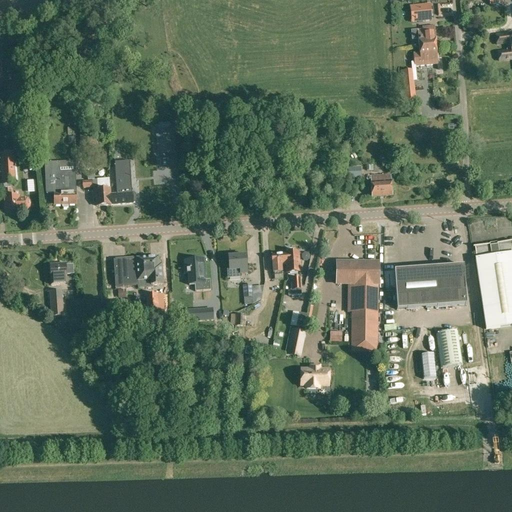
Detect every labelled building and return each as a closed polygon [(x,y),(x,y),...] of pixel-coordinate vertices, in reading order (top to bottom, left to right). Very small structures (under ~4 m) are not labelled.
[(430,5),(416,6),(417,22),(431,21),(430,5)] [(423,29),(411,31),(412,40),(418,39),(419,47),(436,45),(433,26),(423,27),(423,29)] [(498,52),(499,61),(511,59),(511,33),(496,36),(497,45),(506,44),(507,51),(498,52)] [(402,71),(404,93),(414,92),(413,81),(416,81),(415,67),(438,65),(437,56),(436,45),(419,47),(420,53),(412,54),(413,62),(411,63),(412,70),(409,70),(402,71)] [(32,118),(34,129),(50,126),(48,115),(32,118)] [(80,135),(80,147),(98,146),(98,134),(80,135)] [(341,149),(341,151),(348,151),(348,147),(351,146),(351,139),(341,140),(341,145),(339,145),(339,149),(341,149)] [(159,148),(161,162),(176,161),(175,147),(159,148)] [(14,152),(0,152),(0,157),(2,185),(10,184),(10,173),(15,173),(14,152)] [(113,198),(113,205),(132,204),(134,203),(135,201),(135,195),(131,192),(127,193),(127,188),(125,188),(125,185),(132,184),(132,176),(131,159),(120,160),(120,180),(117,180),(118,197),(113,198)] [(62,207),(64,209),(67,208),(68,207),(68,205),(76,205),(74,162),(44,163),(46,194),(53,194),(54,206),(62,206),(62,207)] [(348,168),(348,179),(361,179),(360,167),(348,168)] [(371,186),(372,198),(391,196),(390,185),(389,176),(371,177),(371,186)] [(156,179),(144,180),(145,188),(156,188),(156,179)] [(96,198),(96,207),(111,206),(110,205),(113,205),(113,198),(118,197),(117,180),(114,180),(115,194),(110,194),(110,189),(109,189),(108,180),(93,181),(94,199),(96,198)] [(12,215),(14,216),(16,215),(17,213),(17,212),(20,212),(20,211),(25,210),(27,209),(29,207),(29,204),(28,202),(27,200),(24,199),(19,199),(18,197),(11,197),(11,191),(3,192),(4,213),(11,212),(11,214),(12,215)] [(475,260),(485,330),(511,326),(511,243),(511,242),(511,241),(473,248),(474,248),(476,260),(475,260)] [(285,254),(285,265),(286,265),(286,274),(300,273),(298,253),(285,253),(285,254)] [(275,273),(275,275),(282,275),(281,265),(285,265),(285,254),(271,255),(273,273),(275,273)] [(240,273),(241,274),(247,274),(245,256),(228,257),(229,271),(231,271),(231,273),(240,273)] [(158,258),(113,260),(115,288),(137,287),(138,289),(152,288),(152,286),(163,285),(162,272),(166,271),(165,260),(158,261),(158,258)] [(194,284),(195,292),(210,291),(210,280),(205,280),(203,260),(184,261),(185,275),(188,274),(189,285),(194,284)] [(337,285),(378,285),(378,264),(337,263),(337,285)] [(50,266),(51,285),(61,284),(64,284),(64,278),(67,278),(66,276),(73,275),(72,264),(66,265),(50,266)] [(464,281),(463,266),(444,268),(444,267),(394,271),(397,311),(466,306),(465,281),(464,281)] [(291,279),(292,291),(301,290),(300,278),(291,279)] [(242,286),(244,299),(253,298),(252,285),(242,286)] [(380,300),(380,289),(372,289),(372,301),(380,300)] [(118,291),(119,299),(126,298),(126,290),(118,291)] [(49,292),(51,317),(64,317),(62,291),(49,292)] [(145,295),(146,311),(164,310),(163,294),(145,295)] [(110,302),(110,313),(130,312),(130,301),(110,302)] [(352,352),(377,352),(377,305),(368,305),(352,305),(352,344),(352,352)] [(305,316),(292,313),(289,327),(302,330),(305,316)] [(230,331),(237,331),(237,327),(245,327),(245,316),(230,315),(230,327),(231,327),(230,331)] [(449,325),(438,328),(447,362),(461,358),(456,340),(453,327),(449,328),(449,325)] [(304,334),(291,332),(286,357),(300,360),(304,334)] [(388,379),(397,371),(393,367),(384,375),(388,379)] [(306,389),(318,390),(318,386),(328,386),(328,371),(301,370),(301,386),(306,386),(306,389)]
